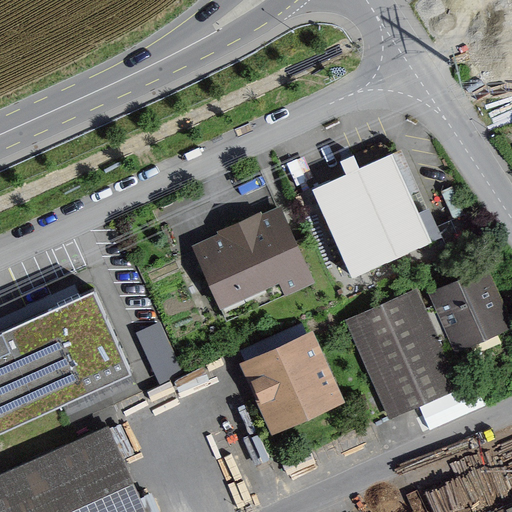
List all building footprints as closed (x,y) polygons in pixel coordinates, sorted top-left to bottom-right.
[(350,282),(434,244),(392,152),(360,167),(353,153),(338,159),(344,172),(307,188),(350,282)] [(285,297),(313,285),(279,207),(191,245),(219,309),(279,283),(285,297)] [(455,351),(511,327),(487,268),(430,293),(455,351)] [(0,425),(126,370),(90,288),(0,327),(0,425)] [(348,322),(387,418),(456,389),(417,294),(348,322)] [(159,324),(137,334),(159,383),(180,374),(159,324)] [(269,432),(341,401),(311,331),(239,362),(269,432)] [(432,428),(488,403),(479,384),(423,408),(432,428)] [(141,511),(105,429),(3,473),(20,511),(141,511)] [(0,511),(20,511),(3,473),(0,473),(0,511)]
